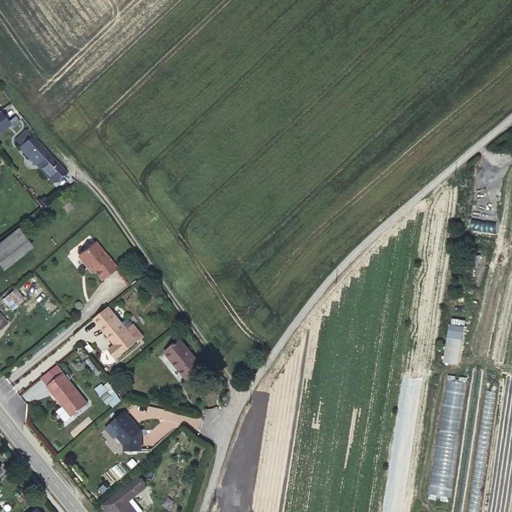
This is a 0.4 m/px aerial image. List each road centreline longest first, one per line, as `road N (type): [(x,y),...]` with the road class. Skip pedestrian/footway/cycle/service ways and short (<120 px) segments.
road 1 (unclassified): [(197,511),(221,431),(295,321),(342,266),(511,116)]
road 2 (track): [(0,82),(96,195),(241,395)]
road 3 (secondary): [(0,414),(78,511)]
